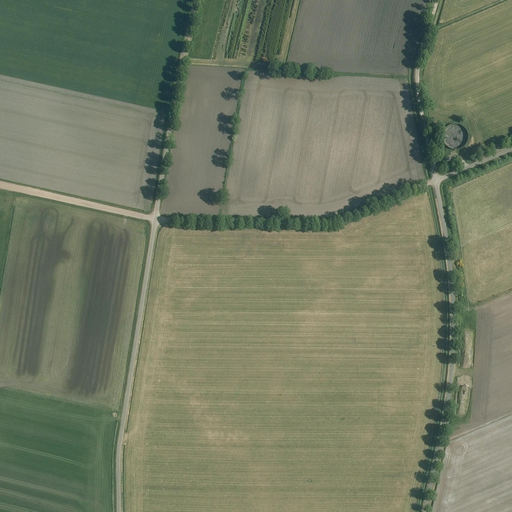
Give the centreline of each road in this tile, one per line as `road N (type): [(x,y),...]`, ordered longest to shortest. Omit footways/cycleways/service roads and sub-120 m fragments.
road 1 (track): [(0,184),(155,219),(323,223),(435,181),(416,78),(436,0)]
road 2 (unclassified): [(118,511),(120,437),(195,0)]
road 3 (unclassified): [(424,511),(453,343),(435,181),(511,148)]
